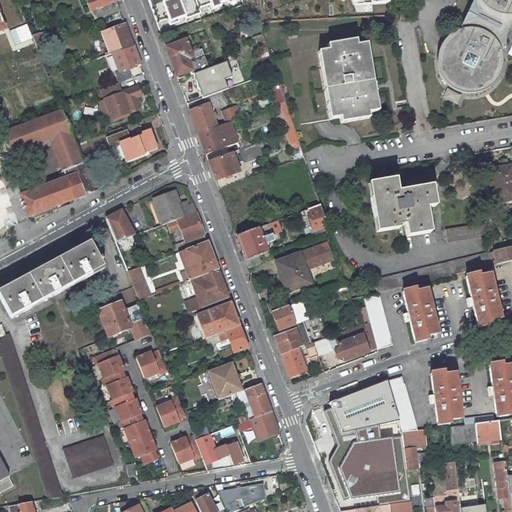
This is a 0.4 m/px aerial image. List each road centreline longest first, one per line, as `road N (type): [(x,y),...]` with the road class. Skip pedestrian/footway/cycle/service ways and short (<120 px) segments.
road 1 (residential): [(191,160),(286,405)]
road 2 (residential): [(286,405),(417,352),(511,329)]
road 3 (residential): [(305,460),(88,499),(78,511)]
road 4 (unclassified): [(0,262),(191,160)]
road 5 (residential): [(511,131),(310,167)]
road 6 (residential): [(131,0),(191,160)]
